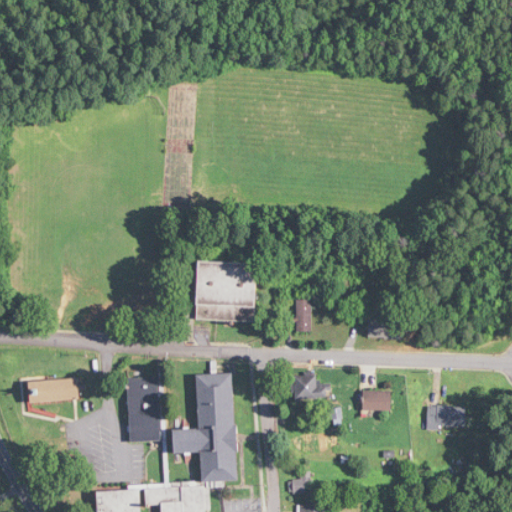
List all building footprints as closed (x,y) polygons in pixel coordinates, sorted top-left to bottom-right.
[(257,322),(259,264),(197,261),(195,319),(257,322)] [(298,300),(298,332),(314,332),(314,300),(298,300)] [(372,323),(372,337),(397,337),(397,323),(372,323)] [(240,480),(232,372),(196,374),(200,427),(173,429),(175,453),(202,451),(204,482),(147,486),(149,505),(164,504),(164,511),(210,511),(208,482),(240,480)] [(317,373),(299,373),(299,399),(331,399),(331,383),(317,383),(317,373)] [(131,441),(163,441),(163,378),(130,378),(131,441)] [(30,401),(79,400),(79,379),(29,380),(30,401)] [(364,391),(364,410),(394,410),(394,391),(364,391)] [(468,427),(468,405),(430,405),(430,427),(468,427)] [(302,472),(302,479),(294,479),(294,492),(313,492),(313,472),(302,472)] [(144,511),(144,489),(98,490),(99,511),(144,511)]
